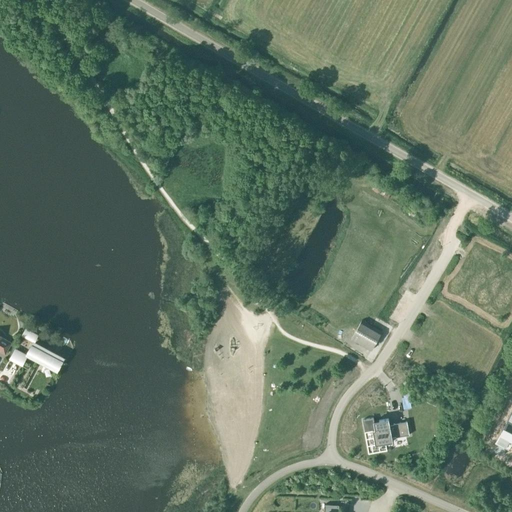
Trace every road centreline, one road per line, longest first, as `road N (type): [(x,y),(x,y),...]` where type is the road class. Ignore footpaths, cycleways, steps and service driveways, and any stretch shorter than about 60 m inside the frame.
road 1 (unclassified): [(470,195),(131,0)]
road 2 (residential): [(455,220),(444,239),(452,244),(370,373)]
road 3 (residential): [(330,462),(458,511)]
